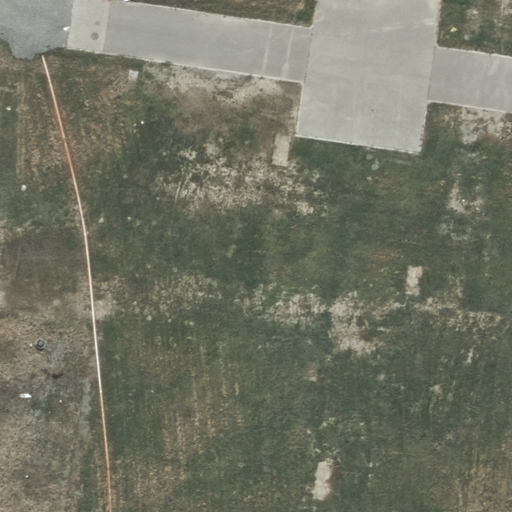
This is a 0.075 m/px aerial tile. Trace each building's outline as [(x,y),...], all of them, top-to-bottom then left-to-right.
[(32,86),(0,82),(0,250),(12,252),(32,86)] [(91,266),(250,287),(276,121),(113,100),(91,266)] [(511,156),(438,146),(413,311),(511,326),(511,156)] [(121,482),(279,501),(305,336),(141,316),(121,482)] [(488,511),(509,369),(344,346),(321,510),(332,511),(488,511)]
